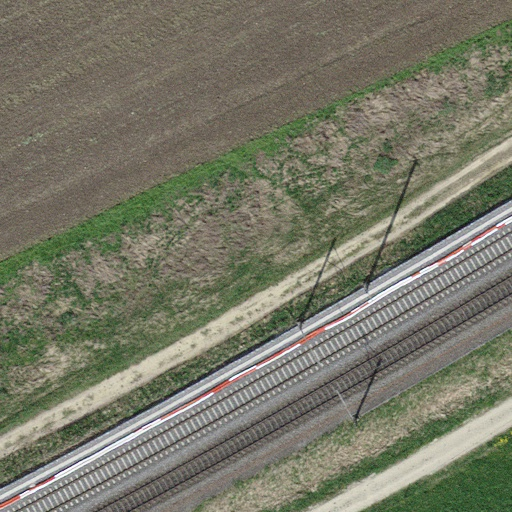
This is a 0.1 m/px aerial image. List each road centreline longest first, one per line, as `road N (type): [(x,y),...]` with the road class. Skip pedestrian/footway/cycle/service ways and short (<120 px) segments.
road 1 (track): [(0,455),(511,132)]
road 2 (track): [(330,511),(511,410)]
